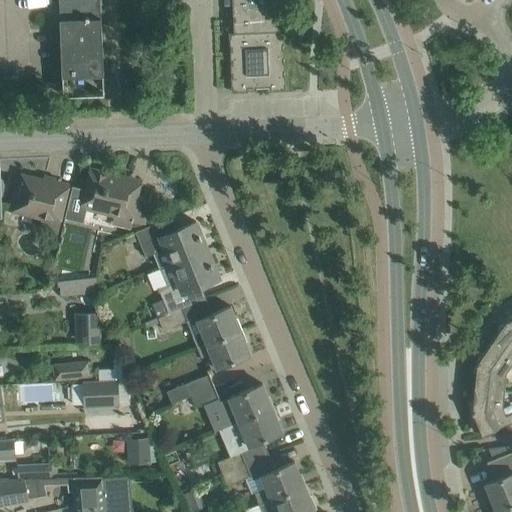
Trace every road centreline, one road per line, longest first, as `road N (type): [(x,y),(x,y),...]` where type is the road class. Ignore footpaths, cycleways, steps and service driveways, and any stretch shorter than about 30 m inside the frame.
road 1 (residential): [(202,135),(354,511)]
road 2 (tertiary): [(431,511),(420,438),(416,119)]
road 3 (tertiary): [(379,121),(395,230),(410,511)]
road 4 (residential): [(0,141),(202,135)]
road 5 (residential): [(202,135),(379,121)]
road 6 (tertiary): [(342,0),(379,121)]
road 7 (tertiary): [(416,119),(374,0)]
